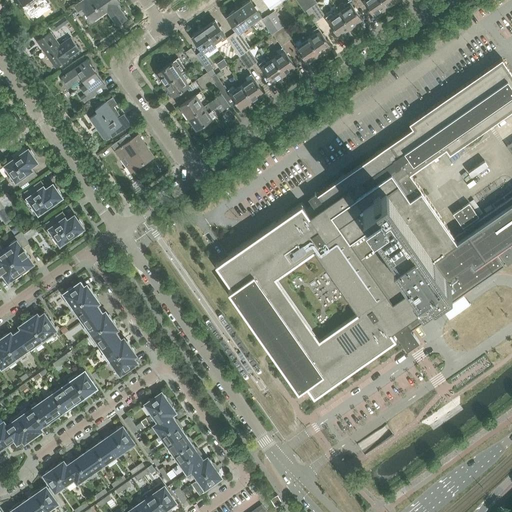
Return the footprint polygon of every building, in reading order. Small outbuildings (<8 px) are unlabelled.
[(50,7),(45,0),(21,0),(34,18),(50,7)] [(80,0),(74,5),(81,15),(85,12),(90,20),(106,9),(117,25),(127,18),(117,4),(120,2),(118,0),(80,0)] [(238,8),(250,25),(261,17),(250,0),(238,8)] [(274,2),(276,0),(264,0),(270,8),(275,4),(274,2)] [(305,10),(310,7),(305,0),(296,0),(304,11),(305,10)] [(338,11),(350,28),(362,20),(348,0),(343,4),(342,2),(335,7),(338,11)] [(362,0),(374,16),(386,8),(380,0),(362,0)] [(311,7),(319,18),(324,15),(316,3),(311,7)] [(314,22),(319,18),(311,7),(310,7),(305,10),(314,22)] [(238,33),(250,25),(238,8),(226,16),(238,33)] [(277,30),(282,26),(283,26),(273,11),(267,15),(277,30)] [(338,36),(350,28),(338,11),(332,16),(330,13),(325,16),(338,36)] [(272,34),(277,30),(267,15),(261,19),(271,34),(272,34)] [(226,38),(227,38),(225,35),(215,20),(203,28),(215,46),(226,38)] [(277,30),(285,42),(291,38),(282,26),(277,30)] [(307,38),(319,54),(331,46),(317,27),(311,30),(313,33),(307,38)] [(204,53),(215,46),(203,28),(191,36),(201,50),(196,54),(199,60),(207,71),(208,72),(211,76),(215,74),(211,69),(213,68),(204,56),(204,53)] [(280,45),(285,42),(277,30),(272,34),(280,45)] [(69,58),(80,51),(71,38),(60,45),(51,31),(37,41),(56,68),(70,58),(69,58)] [(234,38),(232,34),(227,38),(226,38),(239,56),(239,57),(244,53),(245,53),(234,38)] [(245,53),(249,50),(251,48),(241,34),(234,38),(245,53)] [(307,63),(319,54),(307,38),(301,42),(299,39),(293,43),(307,63)] [(272,58),(284,74),(295,66),(282,47),(276,51),(278,54),(272,58)] [(199,60),(196,54),(191,48),(186,52),(194,63),(199,60)] [(244,53),(252,65),(257,62),(249,50),(245,53),(244,53)] [(247,69),(252,65),(244,53),(239,57),(247,69)] [(186,69),(178,57),(156,72),(164,84),(181,73),(186,69)] [(272,83),(284,74),(272,58),(266,62),(264,59),(258,63),(272,83)] [(316,195),(324,206),(310,216),(302,205),(225,259),(215,266),(231,289),(228,291),(299,392),(305,387),(312,398),(395,341),(389,333),(405,321),(419,341),(421,339),(414,329),(436,313),(483,284),(496,275),(493,271),(511,258),(511,141),(507,145),(511,152),(511,196),(474,224),(472,221),(479,217),(469,202),(453,214),(463,228),(469,223),(471,226),(455,237),(410,174),(446,148),(450,154),(511,109),(511,76),(499,59),(409,123),(412,127),(316,195)] [(84,102),(106,87),(87,61),(63,77),(69,86),(81,78),(86,84),(82,87),(86,94),(81,97),(84,102)] [(211,76),(208,72),(207,71),(194,81),(198,85),(209,77),(211,76)] [(181,73),(164,84),(173,96),(192,83),(188,77),(185,79),(181,73)] [(241,84),(253,101),(264,93),(251,73),(245,77),(247,80),(241,84)] [(218,78),(215,74),(211,76),(209,77),(213,83),(218,89),(222,94),(225,99),(231,95),(241,109),(253,101),(241,84),(235,88),(233,85),(226,90),(218,79),(218,78)] [(201,91),(213,83),(209,77),(198,85),(201,91)] [(188,117),(204,106),(200,100),(203,98),(199,92),(180,106),(188,117)] [(230,105),(225,99),(222,94),(217,97),(204,106),(188,117),(196,129),(215,116),(214,114),(223,107),(225,109),(230,105)] [(113,137),(132,124),(124,113),(120,115),(114,106),(117,103),(113,97),(96,109),(97,111),(90,117),(104,137),(110,133),(113,137)] [(132,172),(154,157),(138,134),(132,138),(129,133),(112,145),(115,150),(115,151),(121,159),(128,154),(133,162),(128,165),(132,172)] [(16,181),(20,187),(34,177),(30,171),(31,170),(29,167),(37,162),(34,157),(35,156),(30,149),(29,150),(28,149),(13,160),(12,158),(5,163),(6,164),(5,165),(11,174),(10,174),(9,176),(9,177),(9,178),(10,180),(11,181),(12,181),(13,181),(15,181),(16,181)] [(24,192),(28,197),(27,198),(26,200),(26,201),(26,202),(27,203),(28,204),(29,205),(30,205),(31,205),(33,205),(38,213),(40,212),(41,213),(48,209),(47,207),(61,197),(60,196),(62,195),(57,188),(56,189),(53,184),(45,190),(43,187),(42,188),(38,182),(24,192)] [(0,200),(2,203),(10,197),(7,192),(0,196),(0,200)] [(2,203),(4,206),(6,208),(14,202),(10,197),(2,203)] [(68,238),(83,228),(82,227),(84,226),(79,219),(77,220),(74,215),(67,221),(65,218),(63,219),(59,213),(45,222),(49,228),(48,229),(48,231),(47,232),(48,233),(48,234),(49,235),(50,236),(52,236),(53,236),(54,236),(60,244),(61,243),(62,244),(69,240),(68,238)] [(23,234),(27,239),(35,233),(32,228),(23,234)] [(27,239),(23,234),(21,231),(20,232),(15,235),(14,236),(16,238),(10,243),(11,244),(4,249),(21,273),(29,268),(28,267),(32,263),(28,257),(30,256),(23,247),(30,242),(27,239)] [(14,278),(21,273),(4,249),(0,252),(0,271),(2,275),(4,274),(8,280),(13,277),(14,278)] [(71,309),(94,293),(90,287),(89,288),(87,285),(85,286),(82,281),(73,288),(71,286),(65,291),(66,292),(64,293),(68,299),(65,301),(71,309)] [(83,320),(100,308),(97,303),(99,302),(97,299),(98,298),(94,293),(71,309),(77,318),(80,316),(83,320)] [(463,297),(442,311),(448,319),(469,304),(463,297)] [(89,336),(113,319),(109,314),(107,315),(105,312),(104,313),(100,308),(83,320),(86,325),(83,327),(89,336)] [(27,318),(44,342),(52,336),(50,333),(55,329),(54,328),(56,327),(51,320),(49,321),(43,312),(38,315),(37,314),(34,316),(33,314),(27,318)] [(35,348),(44,342),(27,318),(22,322),(23,324),(20,326),(21,327),(16,331),(28,348),(33,345),(35,348)] [(101,347),(119,335),(116,330),(117,329),(115,326),(117,325),(113,319),(89,336),(95,344),(98,342),(101,347)] [(73,337),(69,330),(64,334),(69,340),(73,337)] [(24,352),(28,348),(16,331),(11,334),(10,333),(8,334),(7,333),(1,337),(17,360),(26,355),(24,352)] [(108,362),(131,346),(127,340),(126,341),(124,338),(122,339),(119,335),(101,347),(105,352),(102,354),(108,362)] [(9,366),(17,360),(1,337),(0,337),(0,364),(2,367),(7,363),(9,366)] [(131,346),(108,362),(114,371),(117,369),(120,374),(122,373),(123,374),(130,369),(129,368),(138,361),(134,356),(136,355),(134,352),(135,351),(131,346)] [(72,376),(85,395),(89,392),(91,393),(94,391),(95,388),(96,387),(85,371),(78,376),(76,373),(72,376)] [(82,397),(85,395),(72,376),(68,379),(70,382),(64,386),(75,402),(76,401),(78,402),(81,400),(82,397)] [(74,402),(75,402),(64,386),(58,390),(56,387),(51,390),(65,409),(68,407),(71,407),(74,405),(74,402)] [(61,412),(65,409),(51,390),(47,393),(49,396),(43,400),(54,416),(55,416),(58,416),(61,414),(61,412)] [(152,413),(168,402),(166,399),(167,396),(165,393),(162,393),(162,392),(153,398),(151,398),(148,400),(147,402),(145,403),(152,413)] [(53,417),(54,416),(43,400),(37,405),(35,402),(31,405),(45,425),(44,423),(48,421),(50,422),(53,419),(53,417)] [(154,426),(175,411),(175,408),(173,405),(170,405),(168,402),(152,413),(159,422),(154,425),(154,426)] [(40,428),(45,425),(31,405),(30,405),(32,408),(28,411),(26,408),(17,414),(34,437),(39,433),(38,432),(41,430),(40,428)] [(161,435),(177,424),(175,421),(175,418),(172,413),(175,411),(154,426),(161,435)] [(28,441),(34,437),(17,414),(9,420),(11,423),(7,426),(4,421),(3,422),(18,444),(23,440),(24,442),(27,440),(28,441)] [(130,429),(135,425),(129,415),(124,419),(130,429)] [(18,444),(3,422),(0,423),(0,439),(4,445),(8,442),(11,443),(15,440),(18,444)] [(167,444),(184,433),(183,433),(184,430),(182,427),(179,427),(177,424),(161,435),(167,444)] [(113,433),(124,449),(134,442),(123,426),(122,427),(119,426),(116,428),(116,431),(113,433)] [(115,456),(124,449),(113,433),(110,435),(107,435),(104,437),(104,439),(104,440),(115,456)] [(174,454),(190,442),(188,439),(188,437),(186,434),(184,433),(167,444),(174,454)] [(115,456),(104,440),(103,440),(101,439),(98,441),(97,444),(94,446),(105,462),(115,456)] [(181,463),(197,452),(194,449),(195,446),(193,443),(190,443),(190,442),(174,454),(181,463)] [(96,469),(105,462),(94,446),(91,448),(89,448),(86,450),(85,452),(85,453),(96,469)] [(96,469),(85,453),(82,452),(79,455),(79,457),(76,459),(87,475),(96,469)] [(187,472),(208,458),(207,458),(205,460),(201,455),(199,455),(197,452),(181,463),(187,472)] [(198,478),(214,467),(212,464),(212,462),(210,459),(208,458),(187,472),(192,469),(198,478)] [(77,482),(87,475),(76,459),(72,461),(70,461),(65,464),(63,461),(77,482)] [(57,466),(54,468),(65,484),(68,488),(77,482),(63,461),(63,462),(60,461),(57,463),(57,466)] [(214,467),(198,478),(205,488),(206,487),(209,487),(212,485),(212,483),(221,477),(220,476),(221,474),(219,471),(216,470),(214,467)] [(56,490),(65,484),(54,468),(51,470),(48,469),(45,472),(45,474),(44,474),(51,485),(52,485),(56,490)] [(172,469),(166,473),(170,479),(176,475),(172,469)] [(136,480),(143,476),(140,472),(134,476),(136,480)] [(114,487),(120,483),(117,479),(111,483),(114,487)] [(65,503),(56,490),(52,485),(51,485),(47,488),(46,487),(45,487),(43,486),(40,489),(39,491),(36,494),(47,509),(57,503),(59,506),(65,503)] [(118,493),(124,489),(122,485),(115,489),(118,493)] [(155,493),(166,509),(169,507),(171,507),(174,505),(175,502),(176,502),(164,486),(155,493)] [(183,503),(188,500),(181,490),(176,494),(183,503)] [(95,500),(101,496),(99,492),(92,496),(95,500)] [(162,511),(163,511),(166,509),(155,493),(145,499),(154,511),(162,511)] [(35,511),(43,511),(47,509),(36,494),(33,495),(31,495),(28,497),(27,499),(27,500),(26,500),(35,511)] [(154,511),(145,499),(136,506),(140,511),(154,511)] [(35,511),(26,500),(24,500),(21,502),(21,504),(18,506),(21,511),(35,511)]
